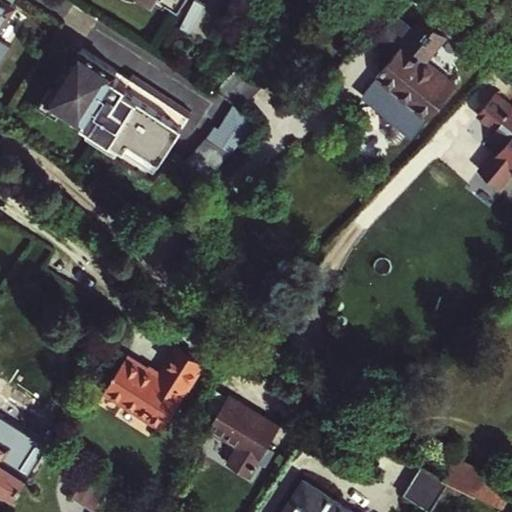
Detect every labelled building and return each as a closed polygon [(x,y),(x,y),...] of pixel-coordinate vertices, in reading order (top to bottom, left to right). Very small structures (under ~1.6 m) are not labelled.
[(13,5),(16,0),(0,0),(0,30),(15,7),(13,5)] [(429,14),(381,73),(382,75),(370,89),(388,105),(389,115),(400,114),(418,129),(459,83),(430,58),(451,33),(429,14)] [(132,78),(84,48),(70,71),(61,84),(57,90),(51,100),(65,109),(94,127),(123,145),(158,168),(194,112),(135,74),(132,78)] [(220,91),(246,108),(270,84),(249,63),(220,91)] [(70,71),(66,69),(58,81),(61,84),(70,71)] [(270,84),(246,108),(264,119),(270,123),(290,103),(270,84)] [(51,100),(57,90),(54,87),(42,105),(60,116),(65,109),(51,100)] [(498,155),(511,166),(511,105),(497,93),(481,114),(511,139),(498,155)] [(263,119),(237,103),(230,116),(223,127),(220,126),(213,138),(235,151),(263,119)] [(123,145),(94,127),(89,135),(118,153),(123,145)] [(125,400),(123,403),(162,429),(206,363),(179,346),(161,373),(149,365),(147,368),(127,355),(117,370),(115,368),(110,375),(113,377),(106,387),(125,400)] [(104,390),(123,403),(125,400),(106,387),(104,390)] [(230,399),(216,390),(202,410),(216,419),(230,399)] [(246,405),(247,404),(232,395),(230,399),(216,419),(211,428),(240,447),(229,463),(250,477),(262,458),(269,463),(276,451),(270,447),(283,427),(265,415),(264,417),(246,405)] [(0,438),(0,417),(3,412),(0,410),(0,488),(16,499),(32,475),(5,458),(12,446),(0,438)] [(481,493),(487,483),(491,473),(455,455),(444,475),(452,478),(481,493)] [(432,509),(452,478),(444,475),(434,469),(424,464),(406,492),(432,509)] [(97,511),(115,484),(92,469),(74,496),(97,511)] [(356,511),(306,478),(282,511),(356,511)] [(511,505),(511,494),(487,483),(481,493),(511,508),(511,505)]
